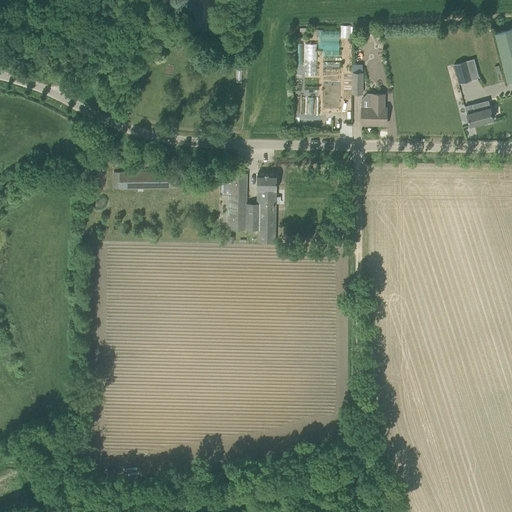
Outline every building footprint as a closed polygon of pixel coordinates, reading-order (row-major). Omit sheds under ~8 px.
[(511,28),(495,32),(507,82),(511,80),(511,28)] [(305,43),(305,75),(316,75),(317,43),(305,43)] [(459,83),(470,80),(465,61),(454,64),(459,83)] [(364,72),(354,72),(353,72),(352,94),(364,94),(364,72)] [(361,107),(361,122),(372,122),(372,124),(387,124),(388,107),(385,107),(385,93),(374,93),(374,100),(371,100),(371,107),(361,107)] [(467,113),(470,125),(487,121),(488,122),(493,121),(492,119),(494,119),(490,107),(482,109),(480,102),(473,104),(465,106),(467,113)] [(121,189),(144,189),(177,188),(176,171),(120,172),(121,189)] [(247,173),(231,173),(229,228),(259,229),(259,241),(275,241),(276,190),(277,174),(258,173),(257,190),(260,190),(260,203),(246,203),(247,173)]
